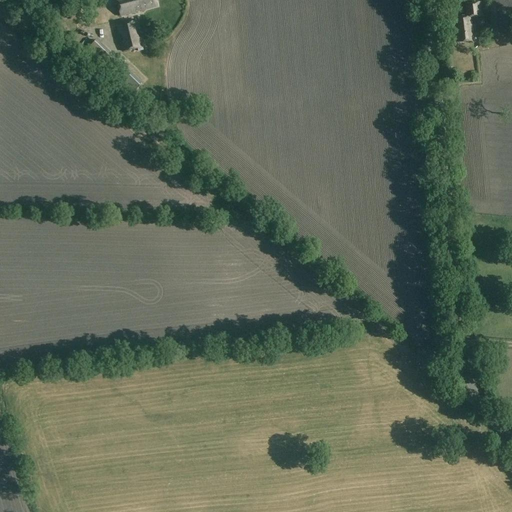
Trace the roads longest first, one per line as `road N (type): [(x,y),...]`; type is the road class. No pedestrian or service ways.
road 1 (track): [(482,410),(0,5)]
road 2 (unclassified): [(511,439),(482,410),(468,372),(429,0)]
